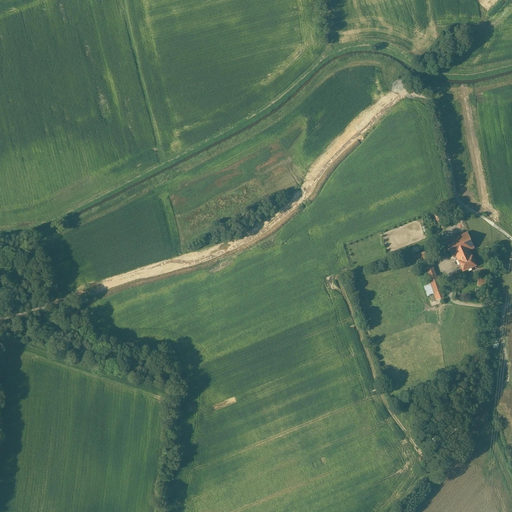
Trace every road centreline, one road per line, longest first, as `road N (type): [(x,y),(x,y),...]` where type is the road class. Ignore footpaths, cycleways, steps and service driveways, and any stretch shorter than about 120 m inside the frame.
road 1 (track): [(511,303),(503,307),(508,383),(393,511)]
road 2 (track): [(511,240),(455,198),(434,99)]
